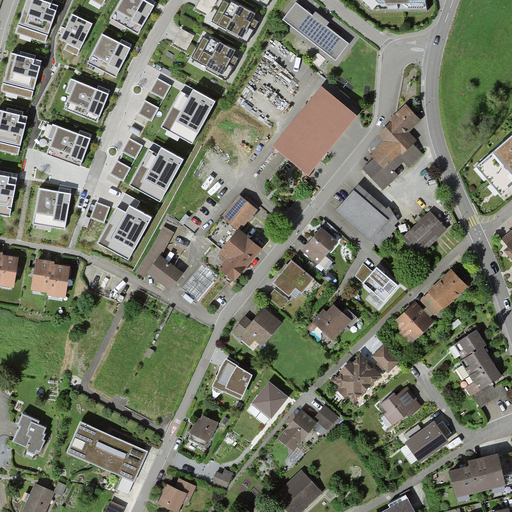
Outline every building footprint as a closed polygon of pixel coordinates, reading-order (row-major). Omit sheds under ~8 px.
[(58,6),(42,0),(27,0),(16,32),(46,42),(58,6)] [(155,7),(142,0),(122,0),(112,17),(140,33),(155,7)] [(218,1),(216,0),(201,0),(197,8),(209,15),(218,1)] [(356,0),(371,12),(426,10),(424,0),(356,0)] [(224,1),(212,21),(247,40),(252,33),(258,22),(253,19),(253,18),(256,14),(232,1),(230,4),(224,1)] [(313,16),(296,2),(283,20),(335,60),(349,43),(327,26),(330,23),(322,17),(316,12),(313,16)] [(93,24),(72,14),(60,40),(67,44),(64,50),(78,56),(93,24)] [(195,36),(182,29),(174,43),(187,50),(195,36)] [(131,48),(103,33),(88,63),(116,77),(131,48)] [(204,37),(193,58),(227,78),(232,68),(238,58),(233,56),(234,54),(236,51),(211,37),(209,40),(204,37)] [(42,60),(11,52),(1,91),(32,99),(42,60)] [(109,94),(72,78),(66,92),(72,94),(65,109),(98,122),(109,94)] [(157,78),(150,92),(164,99),(171,85),(157,78)] [(307,173),(356,114),(322,86),(273,144),(307,173)] [(216,101),(193,89),(189,96),(181,91),(161,127),(192,144),(216,101)] [(145,100),(138,114),(152,121),(159,108),(145,100)] [(408,133),(422,120),(408,107),(405,104),(391,120),(392,121),(379,135),(380,135),(370,146),(373,158),(363,169),(383,190),(398,176),(393,171),(404,161),(409,166),(422,154),(412,144),(416,141),(408,133)] [(28,117),(0,110),(0,150),(18,155),(28,117)] [(90,139),(53,124),(47,137),(53,139),(47,153),(79,166),(90,139)] [(511,132),(511,133),(473,167),(499,197),(511,184),(511,132)] [(129,138),(122,152),(136,159),(143,146),(129,138)] [(184,160),(162,148),(158,154),(150,150),(130,186),(160,201),(184,160)] [(117,160),(110,174),(124,181),(131,168),(117,160)] [(17,178),(0,175),(0,214),(10,216),(17,178)] [(394,225),(399,221),(390,206),(387,209),(360,184),(336,211),(370,241),(371,239),(381,248),(398,228),(394,225)] [(70,194),(40,189),(34,223),(64,229),(70,194)] [(236,231),(253,209),(238,197),(220,218),(236,231)] [(110,208),(97,202),(91,218),(104,223),(110,208)] [(152,218),(130,206),(126,212),(118,207),(98,244),(128,260),(152,218)] [(420,255),(447,228),(429,210),(419,220),(402,237),(420,255)] [(159,257),(171,234),(160,228),(135,275),(143,278),(144,276),(166,291),(175,281),(181,274),(159,257)] [(318,263),(337,241),(321,228),(316,234),(303,250),(318,263)] [(511,254),(511,229),(500,240),(511,254)] [(231,283),(258,249),(236,232),(216,257),(222,262),(215,271),(231,283)] [(0,286),(13,289),(19,258),(8,256),(2,255),(0,263),(0,286)] [(47,290),(53,265),(54,260),(48,259),(38,256),(31,287),(47,290)] [(302,294),(314,279),(291,260),(285,267),(272,282),(289,296),(295,288),(302,294)] [(198,300),(219,277),(204,263),(183,287),(198,300)] [(364,283),(373,272),(363,263),(356,275),(364,283)] [(46,295),(63,299),(70,269),(59,267),(53,265),(47,290),(46,295)] [(363,283),(383,301),(397,286),(383,274),(377,268),(373,272),(364,283),(363,283)] [(437,314),(467,285),(452,270),(445,277),(422,299),(437,314)] [(289,301),(275,289),(269,296),(283,308),(289,301)] [(411,342),(432,321),(415,302),(410,307),(393,323),(411,342)] [(358,319),(347,308),(342,313),(334,305),(328,311),(325,308),(322,312),(312,322),(333,341),(347,326),(349,329),(358,319)] [(262,345),(281,322),(271,314),(264,308),(253,321),(246,315),(233,331),(250,346),(255,340),(262,345)] [(468,359),(484,349),(488,346),(486,343),(478,331),(458,343),(468,359)] [(387,371),(398,360),(384,344),(372,355),(387,371)] [(492,382),(501,377),(492,363),(491,360),(484,349),(468,359),(461,363),(473,382),(466,386),(480,408),(501,396),(492,382)] [(353,405),(382,378),(361,355),(348,367),(332,382),(353,405)] [(241,398),(253,373),(227,359),(219,371),(214,385),(241,398)] [(283,401),(288,396),(268,380),(251,401),(271,417),(283,401)] [(391,427),(418,408),(410,397),(403,388),(376,407),(391,427)] [(317,423),(328,431),(338,416),(325,407),(314,421),(317,423)] [(281,442),(296,452),(317,423),(314,421),(299,411),(296,416),(289,425),(291,427),(281,442)] [(42,439),(46,429),(38,425),(39,422),(22,415),(17,426),(20,428),(14,442),(29,449),(27,454),(36,457),(38,451),(42,453),(47,441),(42,439)] [(211,442),(219,424),(201,416),(197,423),(192,433),(211,442)] [(145,447),(79,418),(65,451),(131,480),(145,447)] [(427,459),(450,443),(440,427),(435,420),(412,436),(427,459)] [(511,453),(502,455),(506,484),(511,483),(511,453)] [(453,498),(503,488),(496,456),(471,461),(464,463),(466,468),(447,472),(453,498)] [(281,506),(287,511),(301,511),(323,491),(302,470),(274,499),(281,506)] [(177,511),(181,503),(186,505),(195,485),(177,478),(173,487),(171,486),(166,484),(157,505),(174,511),(177,511)] [(46,511),(50,504),(55,493),(36,485),(24,511),(46,511)] [(414,511),(407,498),(381,511),(414,511)] [(104,511),(118,511),(121,505),(109,500),(104,511)]
